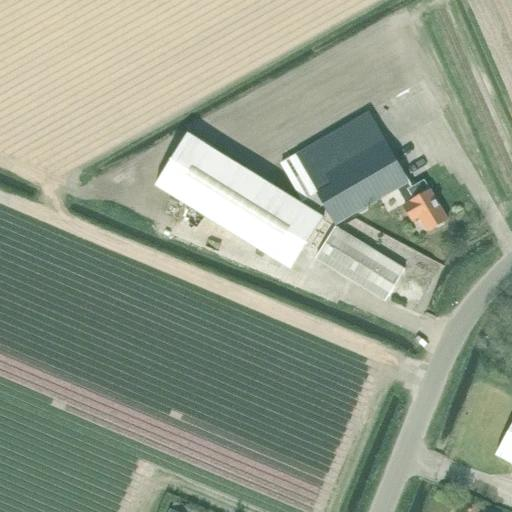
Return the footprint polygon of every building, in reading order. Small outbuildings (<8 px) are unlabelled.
[(435,16),(439,32),(451,29),(447,12),(435,16)] [(490,109),(474,115),(498,176),(498,178),(506,178),(506,201),(511,198),(511,168),(506,154),(506,136),(496,109),(490,109)] [(420,183),(413,187),(412,187),(384,140),(384,141),(369,114),(281,164),(304,202),(301,204),(188,133),(156,184),(292,270),(324,219),(317,214),(324,205),(337,226),(397,190),(406,206),(405,206),(413,221),(420,217),(429,231),(448,220),(430,190),(428,187),(425,189),(420,183)] [(385,302),(404,270),(334,227),(315,259),(385,302)] [(511,463),(511,425),(496,455),(511,463)]
